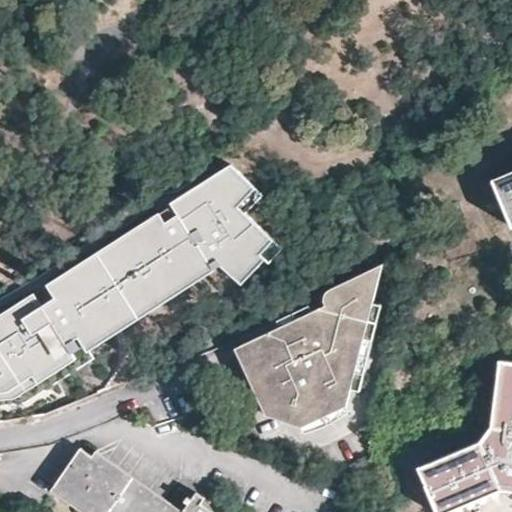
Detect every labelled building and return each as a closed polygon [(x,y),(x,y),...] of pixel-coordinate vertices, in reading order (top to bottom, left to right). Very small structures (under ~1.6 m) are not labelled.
[(511,170),(496,177),(511,216),(511,170)] [(261,197),(236,172),(0,324),(0,418),(2,419),(30,404),(226,274),(249,289),(285,247),(251,214),(261,197)] [(330,309),(239,352),(271,419),(306,431),(306,430),(350,409),(351,409),(355,393),(377,307),(387,268),(336,292),(332,295),(330,297),(328,301),(328,304),(328,306),(329,308),(330,309)] [(385,310),(377,307),(355,393),(363,394),(385,310)] [(313,310),(282,325),(284,331),(315,316),(313,310)] [(511,360),(502,359),(494,427),(484,440),(422,467),(441,511),(443,511),(501,487),(511,488),(511,360)] [(350,409),(306,430),(309,437),(321,433),(333,428),(344,422),(354,415),(350,409)] [(223,511),(226,507),(201,491),(197,497),(182,486),(169,505),(85,447),(54,490),(85,511),(223,511)]
